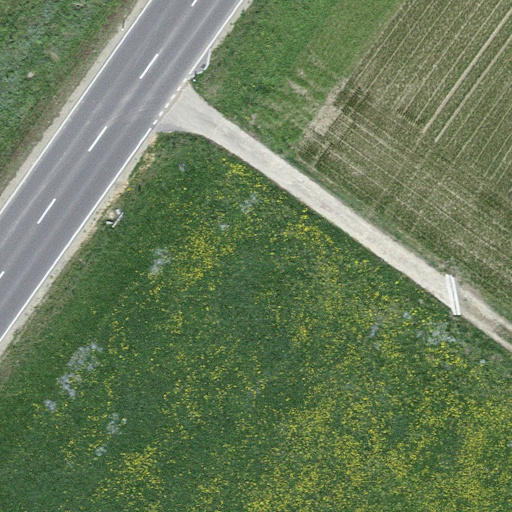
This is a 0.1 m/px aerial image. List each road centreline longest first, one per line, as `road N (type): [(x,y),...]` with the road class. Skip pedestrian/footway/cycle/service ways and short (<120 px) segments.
road 1 (track): [(139,91),(511,353)]
road 2 (secondary): [(204,0),(0,287)]
